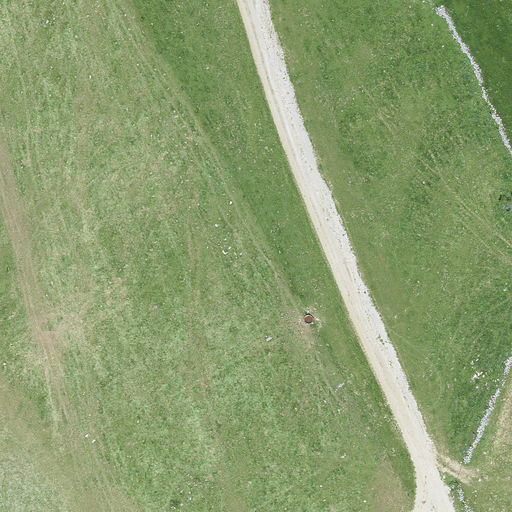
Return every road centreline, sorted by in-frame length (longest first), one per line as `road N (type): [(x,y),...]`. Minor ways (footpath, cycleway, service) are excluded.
road 1 (track): [(262,0),(338,235),(436,484),(420,511)]
road 2 (track): [(0,149),(95,511)]
road 3 (track): [(0,398),(85,511)]
